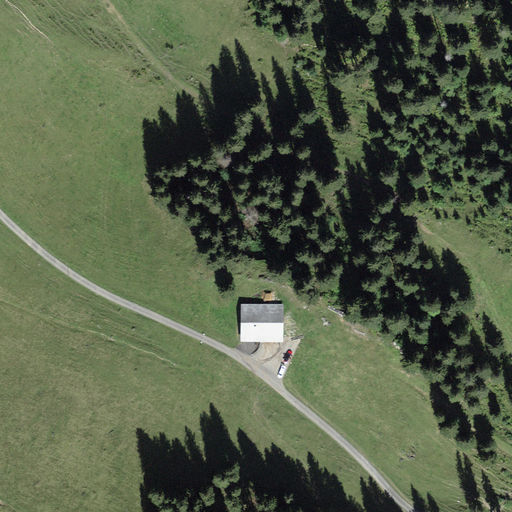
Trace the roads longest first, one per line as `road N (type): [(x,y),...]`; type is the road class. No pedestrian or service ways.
road 1 (track): [(416,511),(241,358),(97,288),(0,212)]
road 2 (track): [(103,0),(157,63),(200,97),(296,156),(372,181),(445,241)]
